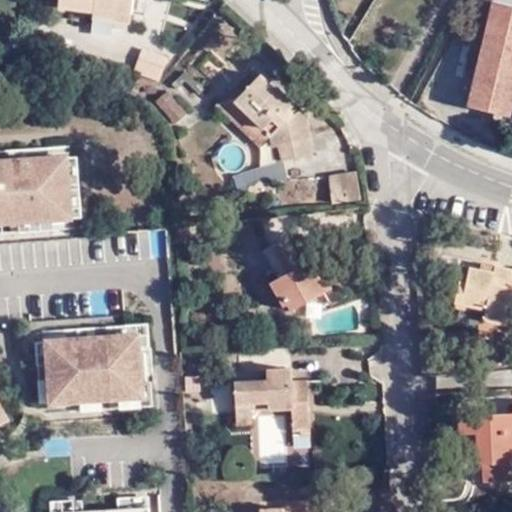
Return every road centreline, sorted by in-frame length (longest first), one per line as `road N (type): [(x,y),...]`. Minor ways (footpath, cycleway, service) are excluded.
road 1 (residential): [(392,134),(400,511)]
road 2 (residential): [(255,0),(392,134)]
road 3 (residential): [(392,134),(511,192)]
